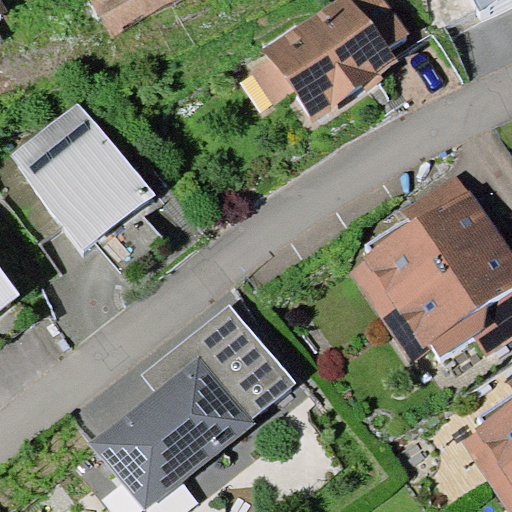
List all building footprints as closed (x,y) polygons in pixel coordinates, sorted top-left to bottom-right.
[(91,0),(112,38),(183,0),(91,0)] [(354,0),(352,2),(350,0),(336,0),(263,48),(267,55),(249,66),(274,105),(294,92),(314,123),(333,110),(335,112),(384,80),(379,73),(400,60),(390,45),(407,33),(385,0),(354,0)] [(473,0),(479,13),(505,0),(473,0)] [(80,101),(10,155),(85,250),(155,195),(80,101)] [(414,227),(467,189),(455,172),(401,210),(414,227)] [(349,270),(378,313),(497,231),(467,189),(414,227),(349,270)] [(511,253),(497,231),(378,313),(410,359),(429,344),(511,290),(511,253)] [(0,308),(19,295),(0,268),(0,308)] [(511,338),(511,290),(429,344),(439,359),(476,336),(487,354),(511,338)] [(232,303),(143,373),(157,390),(91,441),(146,511),(257,424),(251,417),(295,383),(232,303)] [(511,409),(463,443),(491,485),(511,471),(511,409)] [(511,511),(511,471),(491,485),(509,511),(511,511)]
